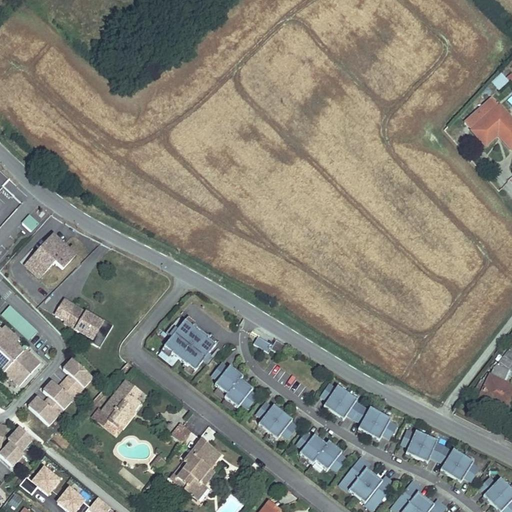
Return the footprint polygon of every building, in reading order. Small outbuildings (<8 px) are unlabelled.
[(501,74),(491,83),(499,92),(509,82),(501,74)] [(499,108),(491,99),(482,107),(483,107),(490,115),(499,108)] [(511,128),(506,122),(509,119),(499,108),(490,115),(483,107),(482,107),(463,123),(485,147),(497,136),(499,134),(511,149),(511,148),(511,128)] [(511,148),(511,149),(499,134),(497,136),(510,151),(511,149),(511,148)] [(21,224),(31,233),(38,225),(29,216),(21,224)] [(40,278),(55,261),(63,269),(77,255),(70,248),(55,234),(26,265),(40,278)] [(73,245),(70,248),(77,255),(79,252),(73,245)] [(100,333),(106,337),(113,326),(92,313),(89,318),(85,315),(86,313),(65,299),(55,314),(65,321),(64,323),(80,333),(78,335),(91,343),(96,334),(100,333)] [(2,315),(28,340),(37,331),(10,307),(2,315)] [(185,323),(164,349),(172,355),(172,356),(187,368),(188,367),(195,373),(216,347),(208,341),(209,340),(196,330),(193,328),(193,329),(185,323)] [(96,334),(91,343),(99,348),(106,337),(100,333),(96,334)] [(0,373),(0,374),(3,376),(4,375),(7,377),(19,388),(39,365),(27,354),(13,370),(10,367),(24,351),(26,350),(22,346),(18,351),(0,334),(0,373)] [(254,346),(269,355),(271,351),(281,357),(287,348),(276,341),(273,347),(258,338),(254,346)] [(511,400),(511,387),(510,386),(503,383),(505,378),(508,373),(511,367),(511,346),(490,376),(479,399),(490,404),(492,401),(507,409),(508,409),(511,400)] [(27,354),(24,351),(10,367),(13,370),(27,354)] [(42,393),(48,399),(58,408),(62,411),(71,402),(68,398),(73,392),(79,386),(83,389),(92,379),(71,361),(62,371),(68,376),(57,389),(51,383),(42,393)] [(222,366),(212,378),(218,383),(215,387),(227,396),(225,399),(238,410),(241,406),(248,411),(257,399),(251,394),(253,391),(241,382),(243,379),(230,368),(228,371),(222,366)] [(511,382),(511,374),(509,373),(508,373),(505,378),(503,383),(510,386),(511,382)] [(102,412),(101,413),(109,420),(107,422),(117,430),(119,427),(130,413),(129,412),(128,411),(136,401),(142,395),(126,382),(102,412)] [(77,395),(83,389),(79,386),(73,392),(77,395)] [(327,403),(324,408),(344,422),(347,416),(354,421),(361,425),(358,431),(379,443),(382,437),(390,441),(397,428),(390,424),(391,421),(370,410),(369,412),(362,409),(356,404),(357,402),(337,388),(336,391),(329,386),(321,399),(327,403)] [(71,402),(77,395),(73,392),(68,398),(71,402)] [(36,399),(27,409),(47,428),(57,418),(53,414),(58,408),(48,399),(43,405),(36,399)] [(123,430),(137,413),(135,412),(141,405),(136,401),(128,411),(129,412),(130,413),(119,427),(122,430),(123,430)] [(507,409),(492,401),(490,404),(506,411),(508,409),(507,409)] [(259,427),(278,441),(282,436),(288,441),(297,429),(291,424),(293,422),(274,408),(272,410),(266,405),(257,416),(263,421),(259,427)] [(62,411),(58,408),(53,414),(57,418),(62,411)] [(101,413),(102,412),(98,409),(91,417),(113,434),(116,437),(122,430),(119,427),(117,430),(107,422),(109,420),(101,413)] [(171,437),(182,446),(192,434),(181,425),(171,437)] [(33,442),(22,432),(19,435),(15,435),(8,442),(11,445),(21,454),(33,442)] [(409,449),(406,455),(428,465),(431,459),(438,462),(444,466),(440,472),(461,485),(464,479),(471,483),(479,471),(472,466),(474,464),(453,451),(452,453),(444,449),(436,445),(438,443),(416,433),(414,436),(407,432),(401,446),(409,449)] [(303,452),(300,456),(313,466),(316,463),(327,472),(330,468),(337,474),(347,461),(340,456),(342,454),(329,443),(326,446),(314,437),(313,439),(306,434),(297,447),(303,452)] [(210,470),(221,457),(202,441),(174,476),(188,487),(185,492),(197,501),(207,489),(205,488),(200,483),(210,470)] [(21,454),(11,445),(4,452),(4,456),(1,459),(12,469),(24,456),(21,454)] [(159,472),(165,463),(157,457),(150,465),(159,472)] [(351,489),(349,493),(365,506),(368,502),(376,509),(395,486),(388,481),(384,485),(382,483),(367,471),(364,469),(368,465),(361,459),(343,483),(351,489)] [(31,497),(38,488),(48,497),(59,482),(44,470),(33,484),(27,479),(20,488),(31,497)] [(205,488),(215,475),(210,470),(200,483),(205,488)] [(185,492),(188,487),(174,476),(171,481),(185,492)] [(485,496),(483,498),(498,511),(511,511),(511,491),(500,480),(496,485),(490,479),(479,490),(485,496)] [(340,486),(349,493),(351,489),(343,483),(340,486)] [(401,511),(444,511),(446,510),(440,504),(436,509),(433,507),(419,495),(416,493),(419,488),(413,483),(394,506),(401,511)] [(87,511),(89,511),(90,509),(84,504),(85,502),(69,490),(58,504),(67,511),(87,511)] [(16,509),(22,498),(14,493),(8,504),(16,509)] [(98,511),(105,504),(99,499),(90,509),(89,511),(90,511),(98,511)] [(365,506),(373,511),(376,509),(368,502),(365,506)]
